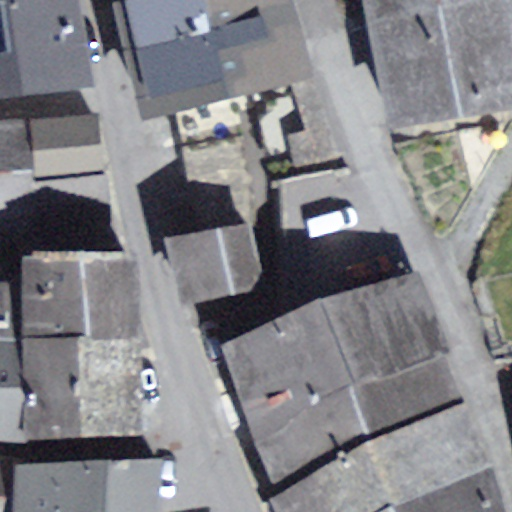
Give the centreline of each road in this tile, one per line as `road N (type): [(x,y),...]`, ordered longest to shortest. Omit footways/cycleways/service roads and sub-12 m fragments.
road 1 (residential): [(511,480),(449,298),(378,183),(314,0)]
road 2 (residential): [(206,431),(147,209),(104,0)]
road 3 (residential): [(0,453),(104,449),(206,431)]
